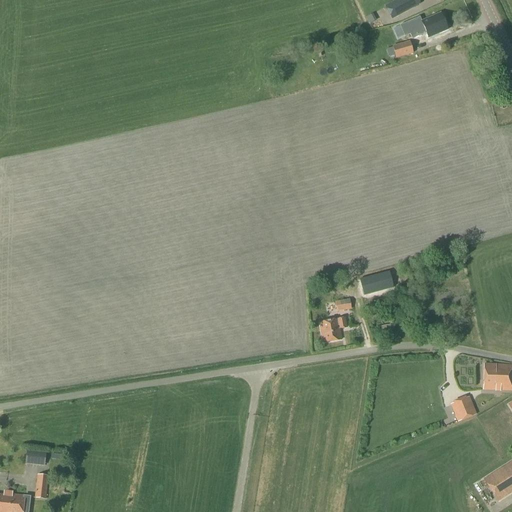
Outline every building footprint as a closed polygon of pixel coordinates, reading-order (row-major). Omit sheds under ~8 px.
[(392,20),(420,4),(417,0),(398,0),(385,7),(392,20)] [(420,19),(401,27),(407,38),(411,37),(411,38),(412,40),(426,34),(427,37),(445,29),(439,14),(436,16),(421,22),(420,19)] [(374,22),(371,16),(366,18),(369,24),(374,22)] [(395,59),(413,54),(410,42),(392,47),(395,59)] [(359,280),(364,296),(392,288),(388,272),(359,280)] [(343,292),(343,290),(333,292),(336,313),(351,310),(348,291),(343,292)] [(345,318),(337,319),(319,323),(322,342),(341,339),(339,330),(347,328),(345,318)] [(511,390),(511,366),(484,364),(483,390),(511,390)] [(458,422),(475,415),(468,398),(451,405),(458,422)] [(48,467),(48,454),(27,453),(27,466),(48,467)] [(497,501),(511,491),(511,462),(484,480),(497,501)] [(45,500),(48,476),(38,475),(35,499),(45,500)] [(3,496),(0,495),(0,511),(27,511),(29,498),(8,495),(8,494),(3,494),(3,496)]
